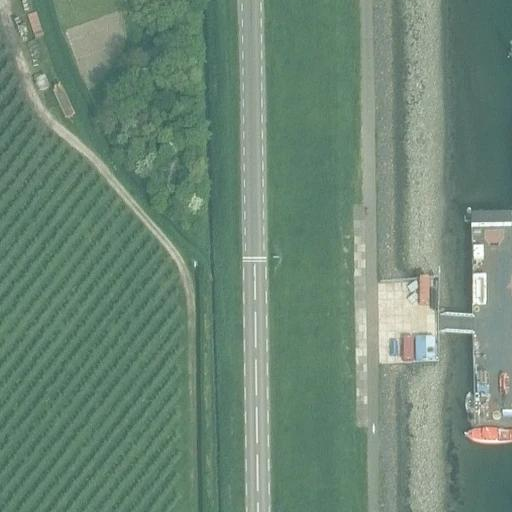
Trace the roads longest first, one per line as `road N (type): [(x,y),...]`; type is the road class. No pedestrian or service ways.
road 1 (secondary): [(250,0),(257,511)]
road 2 (unclassified): [(372,432),(368,0)]
